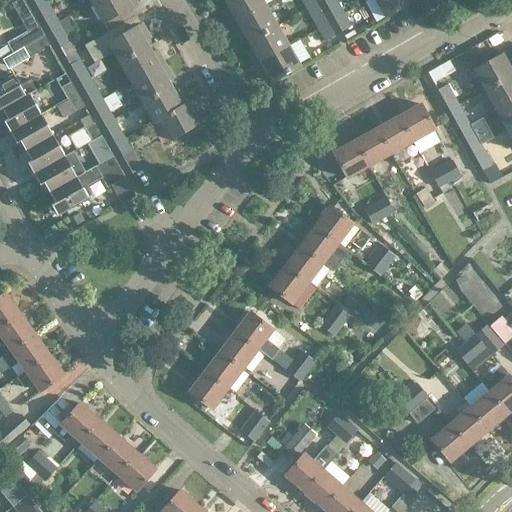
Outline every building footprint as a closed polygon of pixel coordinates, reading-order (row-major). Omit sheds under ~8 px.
[(96,0),(91,3),(103,23),(137,4),(134,0),(96,0)] [(261,0),(231,0),(225,3),(229,9),(224,12),(232,26),(266,6),(261,0)] [(374,0),(385,18),(414,1),(413,0),(374,0)] [(344,14),(337,1),(327,7),(334,20),(344,14)] [(54,15),(46,3),(37,8),(44,21),(54,15)] [(266,6),(232,26),(240,39),(245,36),(248,43),(277,26),(266,6)] [(317,30),(327,24),(320,11),(309,17),(317,30)] [(352,26),(344,14),(334,20),(342,32),(352,26)] [(351,48),(376,34),(368,19),(342,33),(351,48)] [(113,53),(120,64),(149,47),(145,41),(150,38),(142,24),(127,32),(122,24),(84,46),(94,64),(113,53)] [(335,36),(327,24),(317,30),(324,43),(335,36)] [(6,43),(12,54),(23,48),(44,35),(38,25),(6,43)] [(255,65),(289,46),(277,26),(248,43),(252,49),(247,52),(255,65)] [(69,43),(62,30),(53,35),(60,48),(69,43)] [(44,35),(23,48),(29,58),(50,46),(44,35)] [(289,46),(255,65),(263,79),(268,76),(272,83),(300,66),(289,46)] [(152,53),(149,47),(120,64),(108,70),(119,90),(131,84),(165,64),(157,50),(152,53)] [(473,70),(484,91),(511,75),(511,71),(510,69),(511,67),(511,59),(507,51),(473,70)] [(87,73),(79,60),(70,66),(77,79),(87,73)] [(173,78),(165,64),(131,84),(142,104),(171,87),(168,81),(173,78)] [(29,94),(29,95),(36,91),(30,80),(19,86),(13,75),(0,82),(0,111),(3,110),(2,110),(29,94)] [(495,111),(511,101),(511,75),(484,91),(495,111)] [(61,88),(68,100),(78,94),(71,82),(61,88)] [(438,90),(449,110),(459,105),(467,101),(464,97),(456,101),(447,85),(438,90)] [(85,93),(92,106),(102,100),(95,87),(85,93)] [(142,104),(148,114),(138,120),(143,130),(158,121),(187,104),(179,90),(175,93),(171,87),(142,104)] [(41,115),(29,95),(29,94),(2,110),(3,110),(8,119),(4,122),(10,133),(41,115)] [(78,94),(68,100),(56,107),(63,119),(85,107),(78,94)] [(109,113),(102,100),(92,106),(100,118),(109,113)] [(511,101),(495,111),(506,131),(511,127),(511,101)] [(191,110),(187,104),(158,121),(170,141),(204,122),(196,107),(191,110)] [(421,104),(399,117),(412,141),(435,129),(421,104)] [(469,125),(459,105),(449,110),(460,130),(469,125)] [(21,142),(26,151),(53,136),(41,115),(10,133),(17,144),(21,142)] [(402,147),(412,141),(399,117),(377,129),(390,153),(397,165),(409,158),(402,147)] [(92,142),(101,136),(94,124),(85,129),(92,142)] [(480,145),(469,125),(460,130),(471,150),(480,145)] [(115,146),(125,140),(117,128),(108,133),(115,146)] [(368,166),(390,153),(377,129),(355,141),(368,166)] [(65,157),(53,136),(26,151),(32,161),(28,163),(34,174),(45,168),(65,157)] [(108,149),(101,136),(92,142),(99,154),(108,149)] [(115,146),(123,159),(132,153),(125,140),(115,146)] [(368,166),(355,141),(333,153),(346,178),(368,166)] [(492,166),(480,145),(471,150),(482,171),(492,166)] [(45,168),(34,174),(41,185),(44,183),(50,193),(77,178),(65,157),(45,168)] [(95,167),(102,179),(107,188),(125,178),(113,157),(95,167)] [(451,160),(440,166),(450,182),(460,176),(451,160)] [(450,182),(440,166),(429,172),(439,188),(450,182)] [(77,178),(50,193),(55,203),(51,205),(58,216),(91,197),(86,188),(102,179),(95,167),(77,178)] [(473,209),(488,201),(484,191),(468,200),(473,209)] [(386,196),(374,202),(383,218),(395,212),(386,196)] [(383,218),(374,202),(363,209),(372,225),(383,218)] [(316,228),(338,244),(353,224),(331,207),(316,228)] [(301,247),(322,264),(338,244),(316,228),(301,247)] [(380,245),(372,256),(387,268),(395,257),(380,245)] [(285,267),(307,284),(322,264),(301,247),(285,267)] [(378,279),(387,268),(372,256),(363,267),(378,279)] [(307,284),(285,267),(270,288),(292,304),(307,284)] [(0,298),(0,328),(20,315),(6,294),(0,298)] [(334,306),(327,316),(342,327),(349,317),(334,306)] [(511,329),(511,311),(503,319),(511,329)] [(257,349),(257,350),(272,361),(280,350),(265,339),(272,329),(250,313),(235,333),(257,349)] [(34,335),(20,315),(0,328),(0,333),(12,351),(34,335)] [(342,327),(327,316),(319,326),(335,337),(342,327)] [(503,345),(511,336),(511,334),(499,320),(488,329),(503,345)] [(503,345),(488,329),(485,325),(474,334),(465,324),(455,332),(465,342),(477,357),(486,349),(492,355),(503,345)] [(242,369),(257,350),(257,349),(235,333),(220,352),(242,369)] [(34,335),(12,351),(3,357),(10,367),(18,361),(26,371),(48,356),(34,335)] [(468,366),(477,357),(465,342),(455,351),(468,366)] [(292,361),(307,372),(315,362),(299,351),(292,361)] [(204,373),(227,390),(242,369),(220,352),(204,373)] [(48,356),(26,371),(17,378),(24,389),(33,382),(40,392),(63,377),(48,356)] [(300,382),(307,372),(292,361),(285,371),(300,382)] [(433,394),(448,383),(431,361),(417,372),(433,394)] [(489,392),(507,414),(511,409),(511,380),(501,367),(491,375),(499,384),(489,392)] [(212,409),(227,390),(204,373),(190,392),(212,409)] [(417,383),(407,391),(418,406),(428,398),(417,383)] [(409,413),(418,406),(407,391),(397,399),(409,413)] [(470,408),(488,430),(507,414),(489,392),(470,408)] [(0,405),(0,420),(12,412),(4,402),(0,405)] [(82,443),(101,422),(80,404),(54,434),(62,443),(72,434),(82,443)] [(450,424),(469,446),(488,430),(470,408),(450,424)] [(255,410),(247,421),(262,432),(269,421),(255,410)] [(20,414),(0,430),(0,447),(2,449),(30,426),(20,414)] [(326,428),(336,436),(348,422),(338,414),(326,428)] [(262,432),(247,421),(238,431),(254,442),(262,432)] [(118,437),(101,422),(82,443),(100,458),(118,437)] [(336,436),(345,444),(346,444),(358,430),(348,422),(336,436)] [(304,424),(283,448),(295,459),(316,434),(304,424)] [(469,446),(450,424),(431,440),(449,462),(469,446)] [(326,446),(312,462),(303,454),(285,475),(304,492),(322,471),(345,444),(336,436),(327,447),(326,446)] [(137,454),(118,437),(100,458),(119,475),(137,454)] [(38,451),(26,465),(35,473),(48,459),(38,451)] [(157,471),(137,454),(119,475),(138,492),(157,471)] [(57,467),(48,459),(35,473),(44,481),(57,467)] [(383,477),(393,485),(404,471),(395,463),(383,477)] [(341,487),(322,471),(304,492),(323,508),(341,487)] [(422,486),(404,471),(393,485),(410,500),(422,486)] [(341,487),(323,508),(327,511),(352,511),(360,503),(341,487)] [(196,511),(200,508),(180,491),(162,511),(196,511)] [(102,511),(105,509),(95,500),(85,511),(102,511)] [(370,511),(360,503),(352,511),(370,511)]
